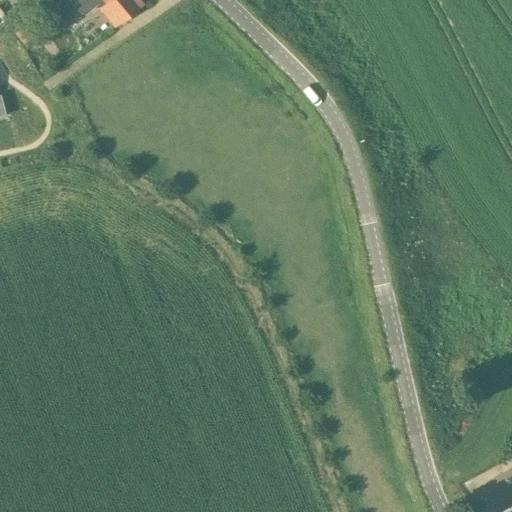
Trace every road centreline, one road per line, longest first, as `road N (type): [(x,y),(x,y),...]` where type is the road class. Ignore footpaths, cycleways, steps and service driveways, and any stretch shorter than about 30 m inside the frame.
road 1 (unclassified): [(439,511),(412,435),(348,148),(329,111),(220,0)]
road 2 (unknown): [(0,176),(105,179),(172,208),(200,231),(244,287),(335,511)]
